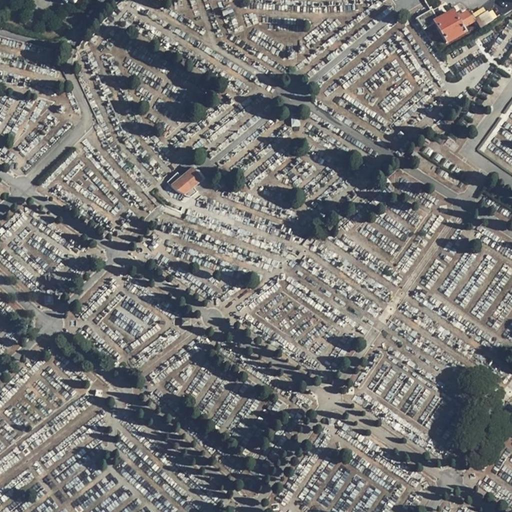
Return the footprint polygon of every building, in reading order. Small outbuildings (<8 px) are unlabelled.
[(463,29),(475,22),(468,13),(457,19),(454,13),(439,22),(432,10),(416,18),(424,30),(435,24),(447,44),(466,33),(463,29)] [(69,26),(75,17),(67,11),(60,20),(69,26)] [(489,14),(478,20),(482,28),(494,21),(489,14)] [(468,97),(478,89),(476,85),(477,84),(467,70),(455,77),(468,97)] [(209,180),(199,167),(175,184),(188,194),(209,180)]
